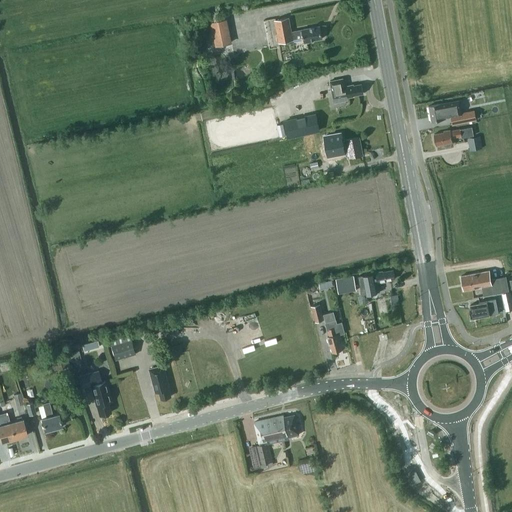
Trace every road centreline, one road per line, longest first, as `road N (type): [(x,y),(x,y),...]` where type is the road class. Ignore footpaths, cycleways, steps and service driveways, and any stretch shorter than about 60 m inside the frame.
road 1 (tertiary): [(0,476),(321,387),(411,385)]
road 2 (tertiary): [(427,283),(374,0)]
